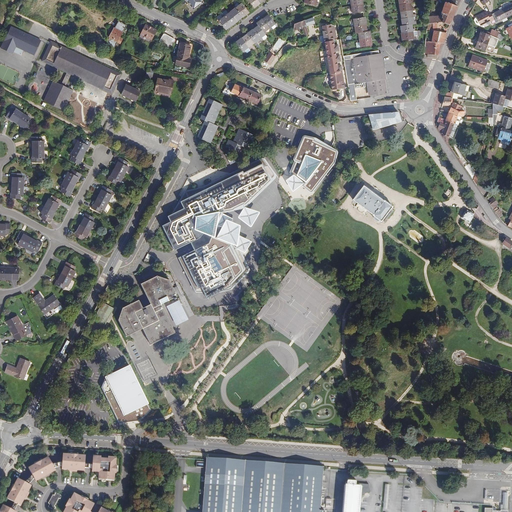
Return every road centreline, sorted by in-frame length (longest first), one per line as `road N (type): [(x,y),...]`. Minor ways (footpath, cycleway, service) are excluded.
road 1 (residential): [(35,433),(511,467)]
road 2 (residential): [(219,58),(111,265)]
road 3 (residential): [(409,107),(332,109),(219,58)]
road 4 (residential): [(111,265),(28,421)]
road 5 (residential): [(425,118),(491,217),(511,235)]
